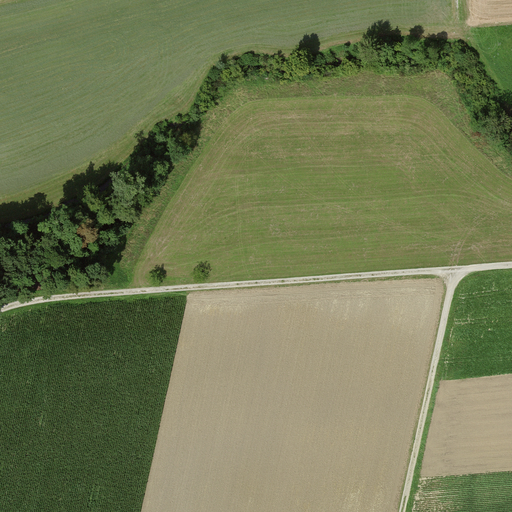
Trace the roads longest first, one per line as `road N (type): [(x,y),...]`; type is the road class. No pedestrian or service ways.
road 1 (track): [(0,310),(104,293),(511,265)]
road 2 (track): [(402,511),(455,270)]
